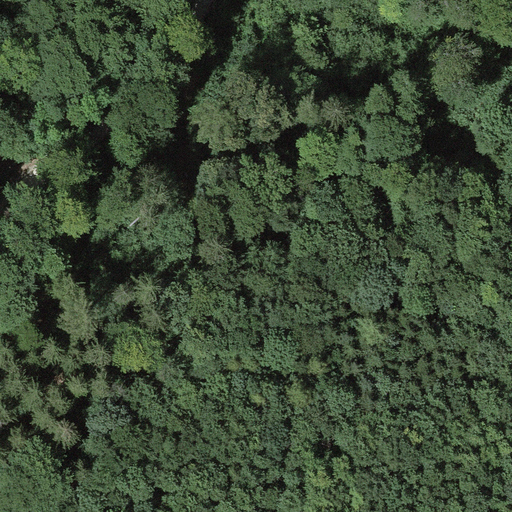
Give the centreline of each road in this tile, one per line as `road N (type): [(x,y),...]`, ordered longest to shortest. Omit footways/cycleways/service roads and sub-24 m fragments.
road 1 (track): [(202,6),(205,67),(183,147),(193,222),(214,244),(258,262),(511,340)]
road 2 (track): [(0,208),(155,60),(204,0)]
